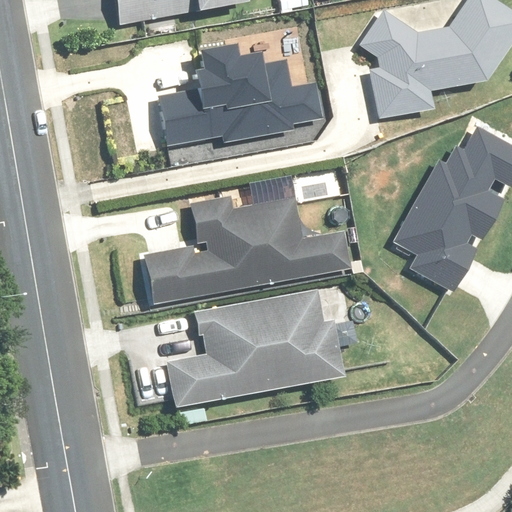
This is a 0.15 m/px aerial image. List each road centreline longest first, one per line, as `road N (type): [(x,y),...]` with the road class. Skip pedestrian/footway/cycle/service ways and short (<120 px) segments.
road 1 (residential): [(68,468),(439,403),(468,382),(511,318)]
road 2 (tertiary): [(68,468),(0,66)]
